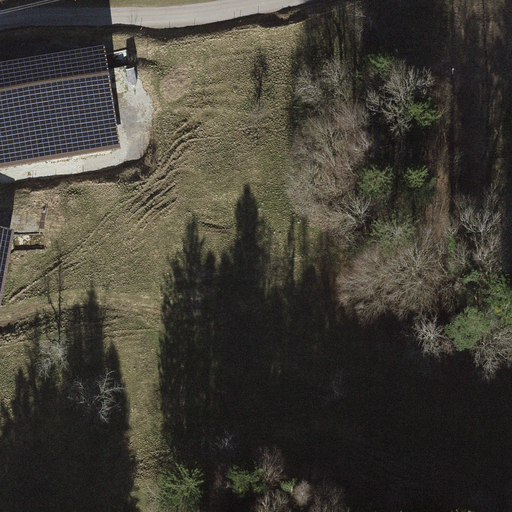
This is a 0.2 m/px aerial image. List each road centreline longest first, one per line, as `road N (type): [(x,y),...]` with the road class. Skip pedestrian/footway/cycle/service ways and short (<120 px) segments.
road 1 (tertiary): [(274,0),(205,13),(0,22)]
road 2 (track): [(0,186),(112,172),(133,154),(134,103)]
